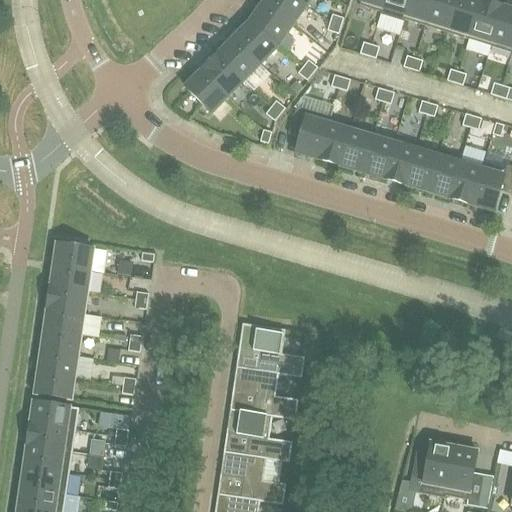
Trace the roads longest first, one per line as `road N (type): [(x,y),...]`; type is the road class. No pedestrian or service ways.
road 1 (residential): [(200,511),(230,310),(217,287),(202,283),(180,284),(158,306),(128,511)]
road 2 (tertiary): [(511,252),(203,156),(175,144),(115,94)]
road 3 (residential): [(0,393),(27,210),(22,169)]
road 4 (residential): [(115,94),(223,0)]
road 5 (tertiary): [(22,169),(115,94)]
